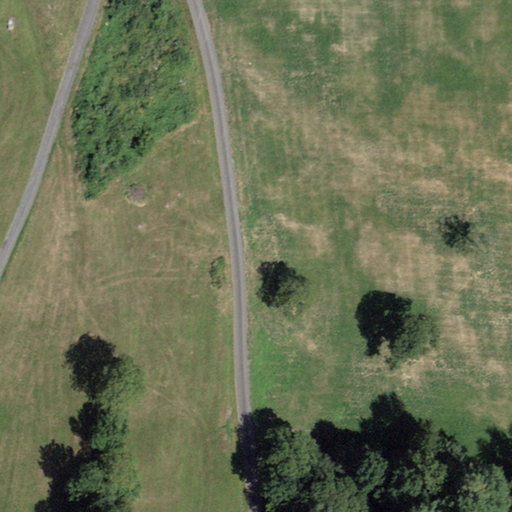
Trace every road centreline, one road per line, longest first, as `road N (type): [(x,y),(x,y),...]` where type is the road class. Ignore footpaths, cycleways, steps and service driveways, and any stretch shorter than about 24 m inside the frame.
road 1 (unclassified): [(195,0),(220,120),(257,511)]
road 2 (track): [(0,278),(95,0)]
